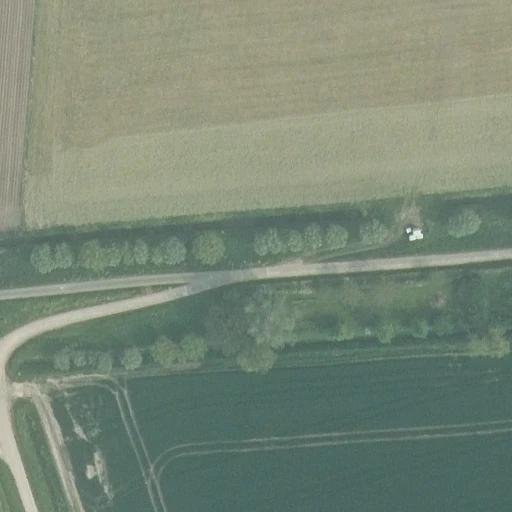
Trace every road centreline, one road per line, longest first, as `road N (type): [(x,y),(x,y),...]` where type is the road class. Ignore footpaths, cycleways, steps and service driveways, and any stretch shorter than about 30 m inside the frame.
road 1 (unclassified): [(236,275),(511,255)]
road 2 (unclassified): [(0,350),(51,323),(236,275)]
road 3 (unclassified): [(0,294),(236,275)]
